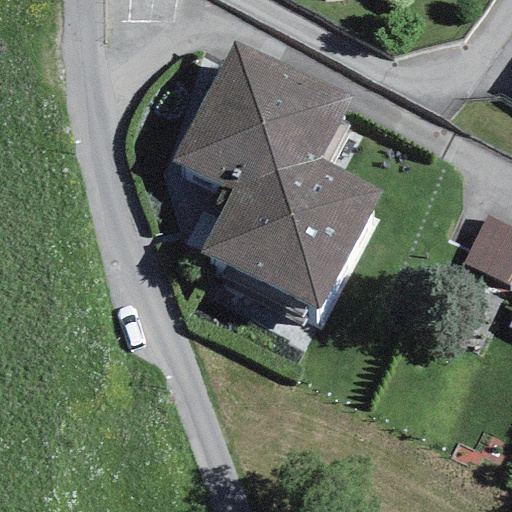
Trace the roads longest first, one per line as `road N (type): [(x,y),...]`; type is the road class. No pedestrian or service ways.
road 1 (residential): [(70,0),(139,339),(211,511)]
road 2 (residential): [(511,12),(424,127),(200,0)]
